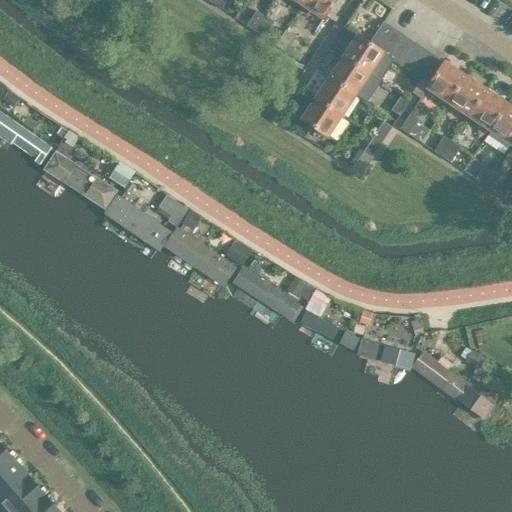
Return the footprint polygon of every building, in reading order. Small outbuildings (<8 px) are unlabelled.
[(222,9),(227,0),(216,0),(214,4),(222,9)] [(324,20),(337,0),(306,0),(303,5),(324,20)] [(257,11),(247,26),(255,31),(265,16),(257,11)] [(263,37),(274,22),(265,16),(255,31),(263,37)] [(384,22),(369,43),(381,51),(396,30),(384,22)] [(286,30),(276,46),(284,51),(294,36),(286,30)] [(396,30),(381,51),(392,58),(406,36),(396,30)] [(369,43),(358,35),(344,56),(371,74),(381,81),(395,60),(392,58),(381,51),(369,43)] [(406,36),(392,58),(395,60),(402,64),(416,43),(406,36)] [(416,43),(402,64),(411,70),(425,49),(416,43)] [(425,49),(411,70),(421,77),(435,56),(425,49)] [(330,77),(357,95),(371,74),(344,56),(330,77)] [(435,56),(421,77),(422,78),(431,84),(445,62),(435,56)] [(449,103),(467,77),(445,62),(431,84),(427,89),(449,103)] [(411,70),(404,81),(405,86),(413,91),(422,78),(421,77),(411,70)] [(316,97),(343,115),(357,95),(330,77),(316,97)] [(467,77),(449,103),(470,117),(487,91),(467,77)] [(413,91),(412,92),(421,98),(427,89),(431,84),(422,78),(413,91)] [(487,91),(470,117),(491,131),(508,104),(487,91)] [(9,92),(5,98),(15,105),(19,98),(9,92)] [(410,100),(401,95),(391,109),(400,115),(410,100)] [(302,119),(329,137),(343,115),(316,97),(302,119)] [(511,106),(508,104),(491,131),(511,145),(511,142),(511,106)] [(0,110),(0,139),(43,169),(56,149),(0,110)] [(419,119),(411,113),(400,129),(409,134),(419,119)] [(392,127),(384,122),(374,136),(383,142),(392,127)] [(69,130),(65,137),(68,139),(66,142),(74,146),(80,137),(69,130)] [(368,154),(373,157),(383,142),(374,136),(364,152),(368,154)] [(444,136),(434,151),(443,157),(453,142),(444,136)] [(451,162),(461,147),(453,142),(443,157),(451,162)] [(364,152),(364,151),(361,156),(357,154),(352,161),(364,170),(373,157),(368,154),(364,152)] [(60,153),(46,174),(107,214),(121,194),(60,153)] [(487,164),(476,180),(484,185),(495,169),(487,164)] [(133,173),(121,165),(112,179),(125,188),(133,173)] [(493,191),(503,175),(495,169),(484,185),(493,191)] [(189,209),(167,195),(161,206),(182,220),(189,209)] [(122,198),(108,218),(160,255),(174,235),(122,198)] [(203,216),(191,209),(183,222),(194,231),(203,216)] [(180,230),(166,251),(227,290),(240,269),(180,230)] [(237,239),(226,255),(243,265),(253,250),(237,239)] [(247,268),(236,286),(295,324),(306,307),(247,268)] [(296,276),(288,289),(298,296),(306,283),(296,276)] [(308,310),(300,325),(354,355),(363,340),(308,310)] [(372,313),(364,310),(359,322),(368,325),(372,313)] [(420,318),(411,321),(416,337),(425,334),(420,318)] [(365,340),(360,358),(413,372),(418,354),(365,340)] [(472,350),(466,360),(477,367),(483,357),(472,350)] [(487,424),(499,408),(427,355),(415,371),(487,424)] [(498,380),(478,367),(471,376),(492,390),(498,380)] [(0,472),(15,459),(0,441),(0,472)] [(15,459),(0,472),(0,504),(31,477),(15,459)] [(31,477),(0,504),(0,505),(1,505),(7,511),(27,511),(47,495),(31,477)] [(61,511),(47,495),(27,511),(61,511)]
